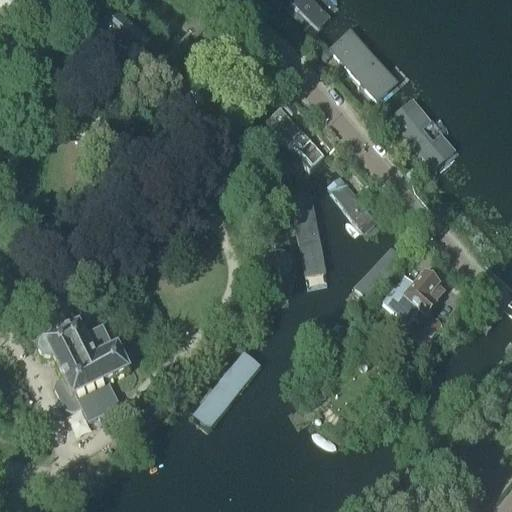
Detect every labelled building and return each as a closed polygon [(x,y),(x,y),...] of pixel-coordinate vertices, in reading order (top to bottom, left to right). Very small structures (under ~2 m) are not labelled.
[(281,0),(317,35),(329,22),(311,5),(306,0),(281,0)] [(125,56),(134,64),(147,48),(118,24),(117,25),(108,17),(89,39),(119,63),(125,56)] [(376,110),(399,89),(387,75),(351,34),(327,54),(376,110)] [(313,55),(323,66),(331,59),(322,47),(313,55)] [(159,97),(181,115),(190,104),(168,86),(159,97)] [(421,164),(432,177),(458,155),(411,101),(386,123),(421,164)] [(282,110),(291,119),(297,114),(288,104),(282,110)] [(281,113),(269,123),(293,152),(313,175),(325,165),(281,113)] [(325,193),(362,239),(363,238),(366,242),(368,240),(378,244),(376,235),(378,233),(374,229),(376,228),(346,191),(338,183),(325,193)] [(296,242),(305,293),(327,289),(310,199),(288,203),(296,242)] [(397,269),(402,264),(390,253),(353,293),(364,304),(397,269)] [(265,273),(266,274),(270,282),(280,282),(285,273),(281,264),(271,264),(265,273)] [(413,291),(408,287),(402,282),(381,308),(407,330),(412,324),(423,333),(430,325),(424,321),(433,310),(442,299),(435,293),(436,291),(423,280),(413,291)] [(100,336),(87,342),(88,344),(84,346),(77,330),(76,330),(69,314),(45,326),(49,335),(53,342),(42,347),(41,348),(39,349),(38,351),(37,353),(37,354),(36,356),(36,358),(37,359),(38,361),(38,362),(40,363),(41,365),(42,365),(44,366),(45,366),(47,366),(49,366),(52,365),(61,385),(56,387),(54,394),(64,415),(71,417),(80,413),(87,428),(118,412),(106,387),(127,376),(115,353),(110,355),(100,336)] [(412,346),(423,354),(440,334),(430,325),(423,333),(412,346)] [(217,391),(200,411),(191,423),(200,431),(208,437),(248,386),(260,371),(243,357),(217,391)]
